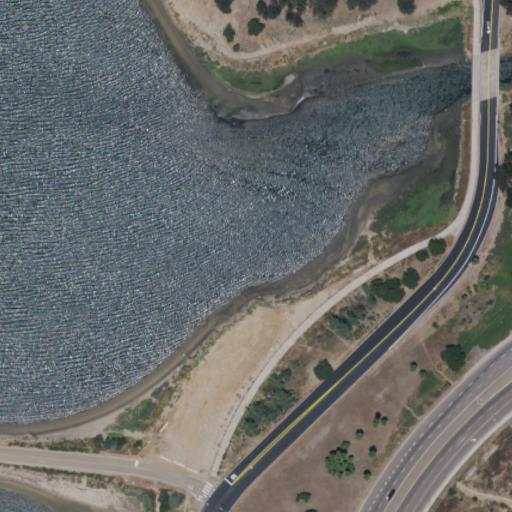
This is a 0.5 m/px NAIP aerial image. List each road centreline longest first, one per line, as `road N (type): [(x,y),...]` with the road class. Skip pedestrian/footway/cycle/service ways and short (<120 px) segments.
road 1 (tertiary): [(218,504),(461,255),(483,196),(488,100)]
road 2 (primary): [(511,348),(417,442),(370,511)]
road 3 (residential): [(0,454),(128,467),(204,492)]
road 4 (primary): [(410,511),(511,402)]
